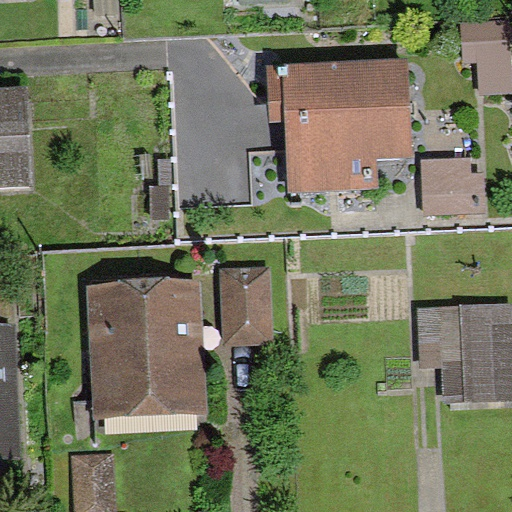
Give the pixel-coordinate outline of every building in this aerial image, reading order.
[(505,26),(456,26),(456,64),(474,64),(474,94),(505,93),(505,26)] [(406,152),(403,61),(270,65),(271,119),(289,119),(291,189),(372,187),(371,153),(406,152)] [(0,193),(23,193),(20,97),(0,97),(0,193)] [(467,158),(421,160),(423,210),(472,208),(472,191),(482,190),(482,172),(468,173),(467,158)] [(264,270),(222,270),(222,346),(264,346),(264,270)] [(196,416),(189,291),(85,296),(92,422),(196,416)] [(507,398),(504,307),(417,309),(419,361),(443,361),(444,400),(507,398)] [(11,335),(0,335),(0,464),(14,464),(11,335)] [(106,511),(106,459),(70,460),(71,511),(106,511)]
